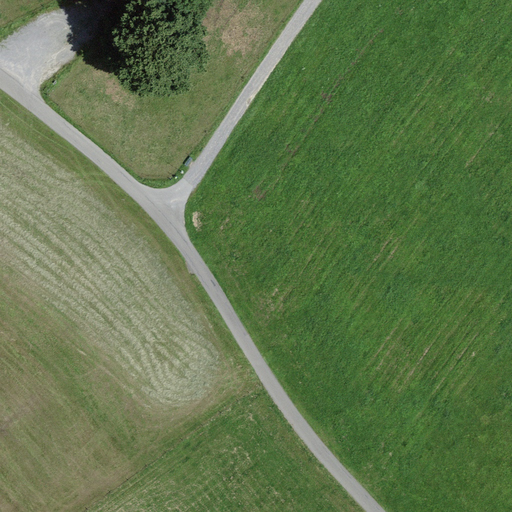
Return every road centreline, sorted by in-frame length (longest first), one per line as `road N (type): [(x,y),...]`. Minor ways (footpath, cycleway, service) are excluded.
road 1 (unclassified): [(0,90),(163,207),(275,401),(369,511)]
road 2 (track): [(163,207),(314,0)]
road 3 (track): [(0,90),(104,0)]
